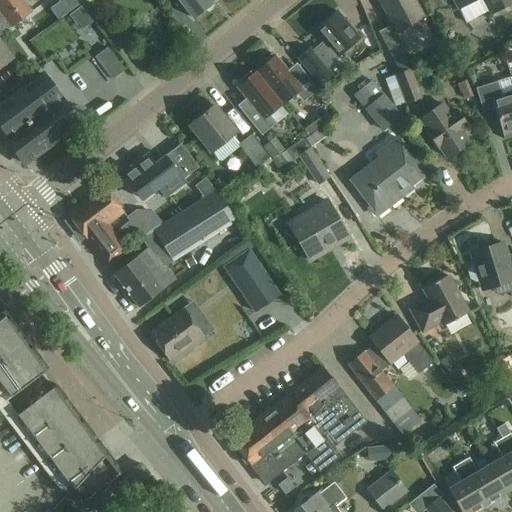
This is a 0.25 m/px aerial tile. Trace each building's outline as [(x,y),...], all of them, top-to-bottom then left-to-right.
[(0,0),(0,12),(10,27),(11,28),(32,12),(22,0),(0,0)] [(179,0),(193,18),(213,3),(211,1),(212,0),(179,0)] [(377,0),(395,33),(424,17),(414,0),(377,0)] [(511,0),(453,0),(458,9),(459,9),(466,23),(488,11),(490,14),(511,2),(511,0)] [(0,67),(14,57),(0,38),(0,34),(10,27),(0,12),(0,67)] [(331,75),(325,67),(359,39),(337,12),(315,30),(324,42),(312,51),(309,48),(297,58),(319,85),(331,75)] [(484,23),(472,32),(480,42),(492,33),(484,23)] [(445,47),(442,43),(438,42),(434,44),(433,49),(435,53),(440,54),(444,51),(445,47)] [(399,44),(388,51),(400,72),(411,66),(399,44)] [(108,47),(95,57),(112,80),(125,70),(108,47)] [(259,70),(257,72),(283,104),(301,89),(308,98),(319,90),(302,70),(293,77),(276,56),(273,59),(271,56),(257,67),(259,70)] [(409,69),(400,72),(394,74),(405,103),(420,97),(409,69)] [(283,104),(257,72),(254,74),(252,71),(239,82),(241,85),(238,87),(250,102),(241,110),(262,136),(272,127),(265,118),(283,104)] [(24,163),(79,123),(44,75),(0,107),(0,124),(8,136),(9,138),(6,139),(24,163)] [(399,116),(370,80),(353,94),(365,109),(381,130),(399,116)] [(457,84),(460,91),(461,91),(464,100),(471,97),(465,81),(457,84)] [(511,136),(511,91),(502,95),(497,81),(476,88),(483,111),(495,107),(505,139),(511,136)] [(456,110),(449,115),(441,103),(419,118),(428,129),(425,131),(437,148),(439,147),(447,158),(468,143),(459,130),(467,125),(456,110)] [(223,141),(234,132),(214,106),(189,126),(218,162),(231,152),(223,141)] [(255,168),(268,158),(250,135),(237,145),(255,168)] [(424,174),(397,138),(376,154),(379,158),(349,180),(376,215),(402,196),(400,193),(411,184),(414,186),(421,181),(420,177),(424,174)] [(182,143),(157,163),(149,154),(124,173),(143,198),(159,186),(167,196),(186,181),(183,178),(199,166),(182,143)] [(330,176),(311,149),(300,157),(319,185),(330,176)] [(285,160),(281,154),(272,160),(276,166),(285,160)] [(195,187),(204,198),(215,190),(206,179),(195,187)] [(84,237),(85,236),(87,239),(88,239),(107,265),(126,250),(106,224),(123,212),(104,188),(69,215),(71,219),(70,220),(84,237)] [(143,239),(150,249),(115,275),(139,307),(175,280),(165,267),(173,262),(235,222),(216,192),(143,239)] [(310,260),(349,237),(327,200),(289,222),(310,260)] [(149,202),(134,209),(144,229),(159,222),(149,202)] [(129,221),(120,228),(128,238),(136,231),(129,221)] [(511,295),(511,260),(508,258),(503,242),(472,252),(476,265),(472,266),(469,271),(472,278),(476,281),(480,279),(483,290),(494,287),(495,292),(499,294),(510,291),(511,295)] [(279,295),(266,276),(249,250),(224,267),(255,312),(276,298),(279,295)] [(185,261),(188,267),(195,263),(192,257),(185,261)] [(448,275),(423,288),(430,300),(424,303),(423,302),(410,309),(422,331),(441,321),(443,326),(468,312),(448,275)] [(191,307),(218,293),(210,277),(183,291),(191,307)] [(0,511),(80,511),(97,493),(123,474),(56,385),(53,388),(42,373),(48,368),(4,310),(0,313),(0,511)] [(171,360),(203,337),(184,311),(152,333),(171,360)] [(394,386),(393,387),(380,371),(401,354),(417,374),(432,363),(416,343),(417,342),(396,315),(369,336),(374,343),(347,365),(402,436),(421,421),(394,386)] [(511,379),(511,362),(508,356),(497,363),(508,382),(511,379)] [(456,384),(465,378),(457,367),(448,373),(456,384)] [(337,458),(330,449),(365,422),(324,369),(272,408),(271,406),(260,414),(262,416),(232,439),(266,483),(304,454),(318,473),(337,458)] [(454,390),(459,396),(466,390),(462,384),(454,390)] [(511,437),(510,433),(504,423),(495,428),(501,438),(500,439),(511,458),(511,437)] [(502,457),(488,464),(504,492),(511,487),(511,458),(500,439),(493,443),(502,457)] [(382,459),(391,458),(390,447),(381,448),(382,459)] [(468,457),(460,462),(484,504),(504,492),(488,464),(477,471),(468,457)] [(470,511),(484,504),(460,462),(452,467),(460,481),(447,488),(461,511),(470,511)] [(122,478),(129,487),(147,474),(140,465),(122,478)] [(383,510),(407,490),(391,470),(367,490),(383,510)] [(333,483),(322,491),(320,489),(291,511),(338,511),(335,507),(345,499),(333,483)] [(442,496),(432,484),(424,491),(433,503),(439,498),(442,496)] [(450,511),(446,507),(439,498),(433,503),(427,508),(425,509),(427,511),(450,511)]
